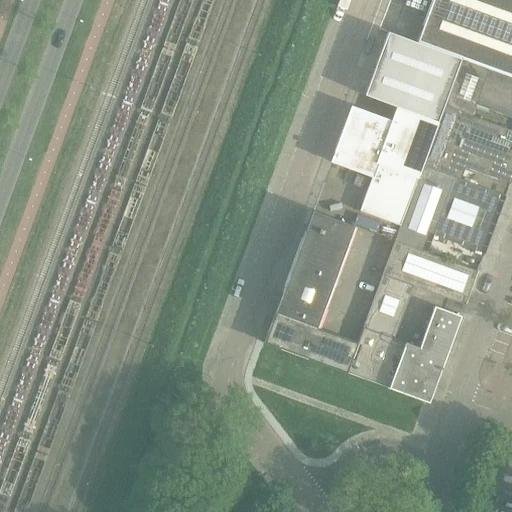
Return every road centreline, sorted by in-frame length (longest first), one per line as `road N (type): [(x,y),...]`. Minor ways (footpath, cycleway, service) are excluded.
road 1 (unclassified): [(318,508),(228,394),(229,369),(366,0)]
road 2 (secondary): [(0,201),(74,0)]
road 3 (unclassified): [(454,400),(511,244)]
road 4 (unclassified): [(318,508),(344,460),(372,447),(438,464)]
